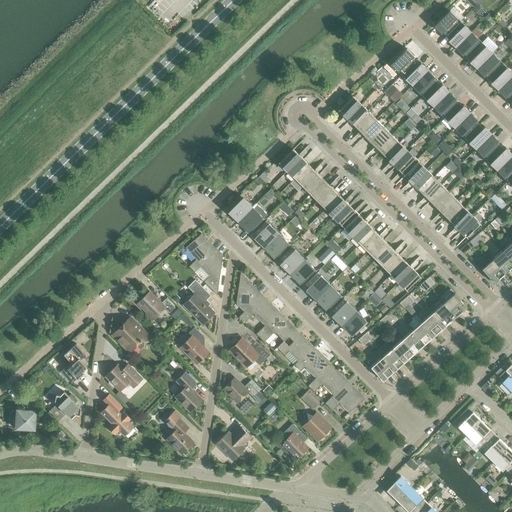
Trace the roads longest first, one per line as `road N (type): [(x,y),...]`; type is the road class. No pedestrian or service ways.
road 1 (residential): [(501,306),(307,107),(295,108),(294,120),(490,316)]
road 2 (secondary): [(0,227),(235,0)]
road 3 (residential): [(202,474),(232,258),(240,249)]
road 4 (residential): [(392,404),(240,249)]
road 5 (residential): [(85,457),(105,303)]
road 6 (residential): [(511,130),(402,20)]
road 7 (unclassified): [(490,316),(392,404)]
road 8 (unclassified): [(392,404),(312,472),(305,489)]
